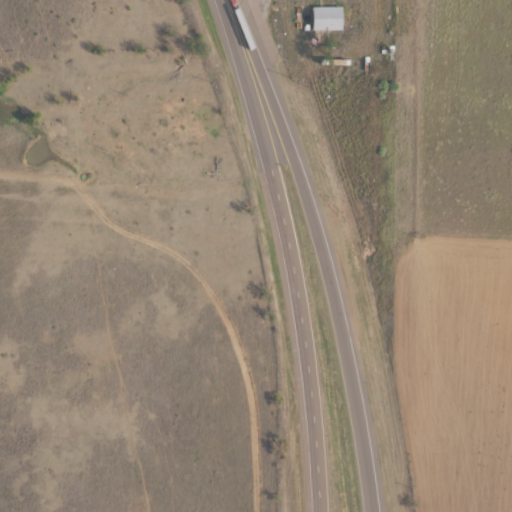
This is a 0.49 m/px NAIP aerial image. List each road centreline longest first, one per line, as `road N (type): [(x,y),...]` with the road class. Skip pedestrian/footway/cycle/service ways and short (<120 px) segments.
road 1 (primary): [(375,511),(306,192),(233,0)]
road 2 (primary): [(269,168),(294,275),(323,511)]
road 3 (residential): [(283,228),(0,194)]
road 4 (primary): [(213,0),(269,168)]
